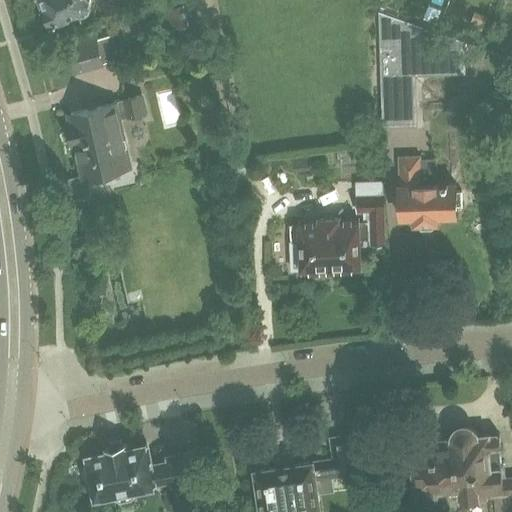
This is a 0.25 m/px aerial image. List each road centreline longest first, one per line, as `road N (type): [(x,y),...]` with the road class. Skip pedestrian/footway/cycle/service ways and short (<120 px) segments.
road 1 (residential): [(20,420),(322,364),(511,346)]
road 2 (primary): [(20,420),(23,288),(0,134)]
road 3 (primary): [(0,266),(0,394)]
